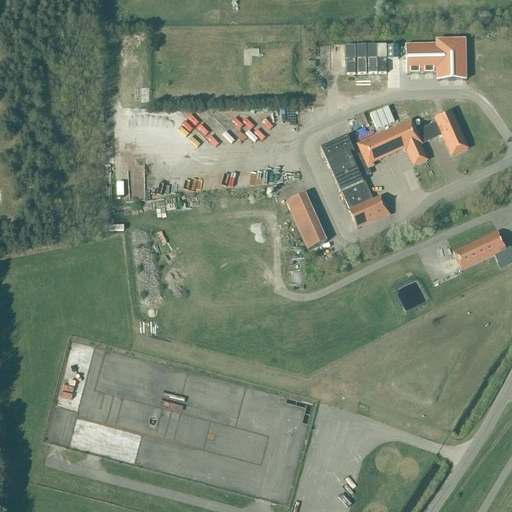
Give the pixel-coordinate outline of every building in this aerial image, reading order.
[(436,46),(405,47),(406,76),(436,75),(436,82),(465,82),(464,41),(435,42),(436,46)] [(511,42),(503,42),(503,51),(511,51),(511,42)] [(397,48),(384,48),(385,61),(398,60),(397,48)] [(258,50),(251,50),(251,58),(255,58),(258,58),(261,58),(261,55),(259,55),(258,50)] [(358,79),(361,63),(357,62),(353,78),(358,79)] [(235,119),(225,110),(221,115),(216,110),(212,114),(233,134),(238,129),(232,123),(235,119)] [(191,114),(183,122),(192,130),(204,118),(197,111),(192,116),(191,114)] [(467,151),(450,113),(434,121),(436,124),(415,133),(411,122),(357,146),(361,154),(356,157),(347,137),(320,149),(327,164),(340,194),(341,193),(350,211),(349,212),(356,229),(388,215),(380,198),(371,202),(361,179),(371,175),(368,170),(373,167),(372,165),(403,151),(404,154),(406,153),(413,168),(426,162),(419,147),(441,137),(451,158),(467,151)] [(363,116),(351,119),(354,129),(366,125),(363,116)] [(253,117),(250,121),(257,127),(260,123),(253,117)] [(193,144),(202,140),(198,130),(189,133),(193,144)] [(304,195),(285,204),(307,253),(326,244),(304,195)] [(505,250),(497,233),(452,254),(461,272),(493,257),(500,270),(511,264),(511,252),(509,248),(505,250)] [(325,263),(320,251),(315,253),(320,265),(325,263)] [(292,272),(304,271),(303,259),(291,260),(292,272)]
